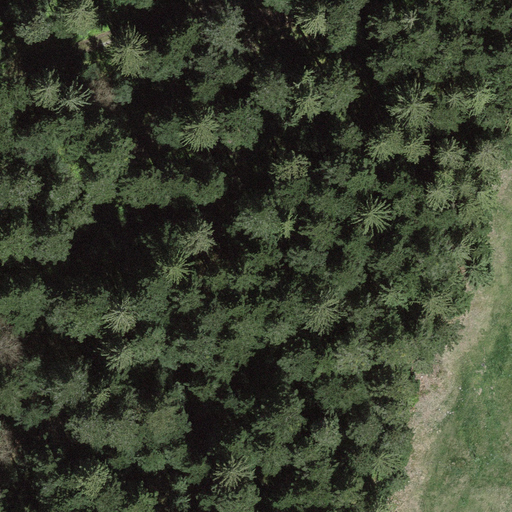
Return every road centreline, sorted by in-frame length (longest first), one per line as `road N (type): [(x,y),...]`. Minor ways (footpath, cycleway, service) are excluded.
road 1 (track): [(242,0),(240,145),(189,319),(185,511)]
road 2 (track): [(234,0),(130,32),(0,89)]
